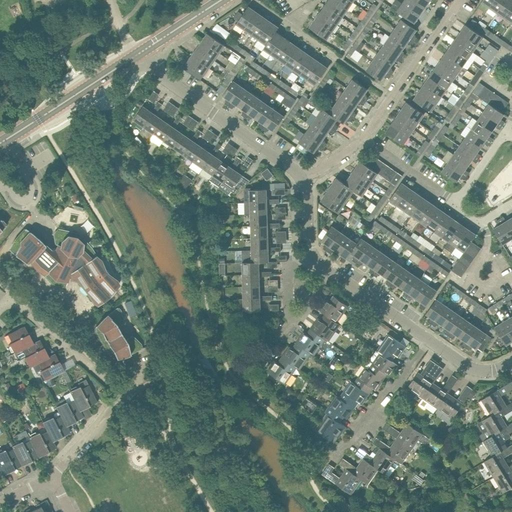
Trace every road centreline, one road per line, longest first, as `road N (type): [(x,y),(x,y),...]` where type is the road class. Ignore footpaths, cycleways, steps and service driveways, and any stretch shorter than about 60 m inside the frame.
road 1 (residential): [(302,179),(138,54)]
road 2 (residential): [(362,139),(460,0)]
road 3 (tertiary): [(0,142),(138,54)]
road 4 (residential): [(123,395),(12,296)]
road 5 (residential): [(337,449),(351,442),(428,340)]
road 6 (residential): [(45,487),(123,395)]
